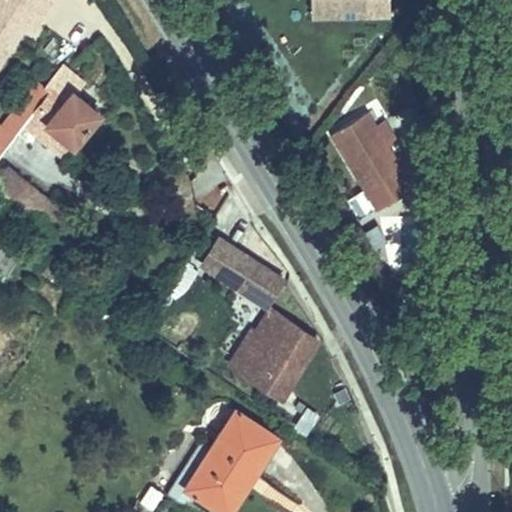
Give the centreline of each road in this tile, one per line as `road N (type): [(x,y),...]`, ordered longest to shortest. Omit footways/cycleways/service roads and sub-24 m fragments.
road 1 (primary): [(160,0),(356,318),(441,511)]
road 2 (unclassified): [(441,511),(468,481),(474,447),(463,0)]
